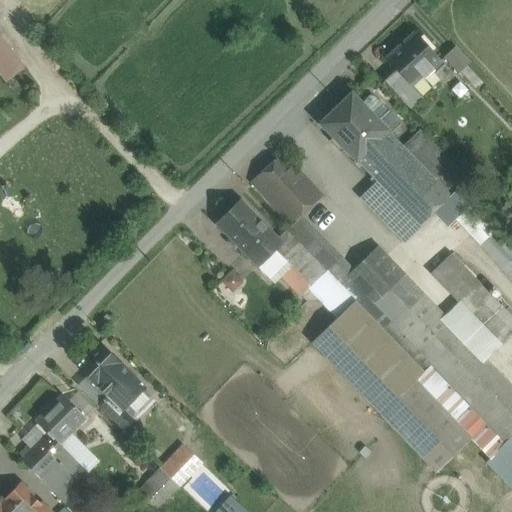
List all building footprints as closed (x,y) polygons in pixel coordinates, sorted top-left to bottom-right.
[(415,33),(386,59),(396,70),(410,86),(411,86),(420,77),(422,79),(441,62),(415,33)] [(0,37),(0,75),(6,83),(25,67),(0,37)] [(469,64),(454,47),(444,57),(459,73),(466,67),(469,64)] [(481,84),(466,67),(459,73),(474,90),(481,84)] [(410,86),(396,70),(383,81),(409,108),(421,97),(411,86),(410,86)] [(351,94),(320,124),(356,161),(387,131),(351,94)] [(459,171),(419,130),(402,147),(422,168),(450,196),(467,180),(459,171)] [(402,147),(387,131),(356,161),(376,182),(392,197),(422,168),(402,147)] [(323,196),(282,154),(250,182),(290,226),(301,216),(323,196)] [(422,168),(392,197),(419,226),(434,212),(450,196),(422,168)] [(450,196),(434,212),(439,218),(447,226),(480,194),(467,180),(450,196)] [(392,197),(376,182),(359,199),(402,243),(417,228),(419,226),(392,197)] [(282,243),(240,200),(215,225),(258,268),(275,251),(282,243)] [(419,226),(417,228),(423,234),(439,218),(434,212),(419,226)] [(353,270),(301,216),(286,230),(306,250),(306,251),(326,272),(326,271),(338,284),(353,270)] [(511,245),(497,229),(479,245),(511,280),(511,245)] [(290,235),(282,243),(275,251),(286,263),(290,266),(305,251),(290,235)] [(444,317),(377,247),(353,270),(338,284),(424,373),(432,365),(506,442),(511,435),(511,387),(485,360),(444,317)] [(275,251),(258,268),(269,279),(286,263),(275,251)] [(326,272),(306,251),(305,251),(290,266),(280,276),(300,297),(326,272)] [(490,297),(450,254),(431,273),(459,303),(471,315),(490,297)] [(511,332),(511,319),(490,297),(471,315),(499,345),(511,332)] [(423,373),(354,301),(311,343),(381,415),(415,381),(414,381),(423,373)] [(471,315),(459,303),(444,317),(485,360),(499,346),(499,345),(471,315)] [(145,388),(100,343),(77,367),(106,396),(108,395),(123,411),(145,388)] [(470,439),(415,381),(381,415),(436,472),(470,439)] [(62,395),(35,422),(47,433),(30,450),(27,446),(19,454),(22,457),(20,460),(40,481),(68,454),(68,453),(60,445),(86,419),(62,395)] [(106,396),(98,405),(123,431),(133,420),(123,411),(108,395),(106,396)] [(511,435),(506,442),(502,445),(511,455),(511,435)] [(182,446),(159,469),(178,486),(200,463),(182,446)] [(68,454),(40,481),(60,501),(79,482),(87,474),(68,454)] [(47,511),(20,486),(8,499),(9,500),(21,511),(47,511)] [(247,511),(229,495),(212,511),(247,511)] [(21,511),(9,500),(1,508),(0,507),(0,511),(21,511)]
